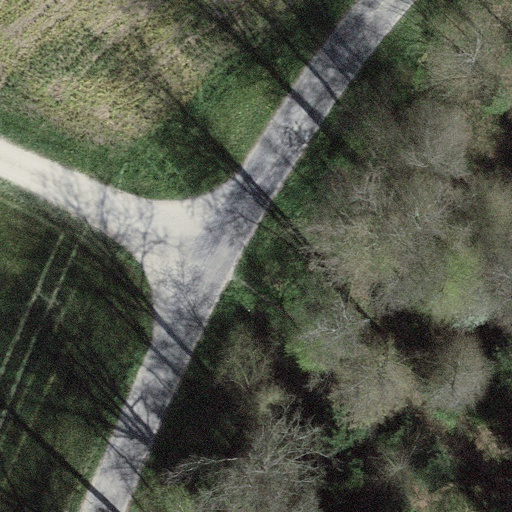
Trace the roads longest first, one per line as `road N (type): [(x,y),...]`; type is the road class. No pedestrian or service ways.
road 1 (residential): [(104,511),(214,252),(330,67),(390,0)]
road 2 (track): [(0,142),(214,252)]
